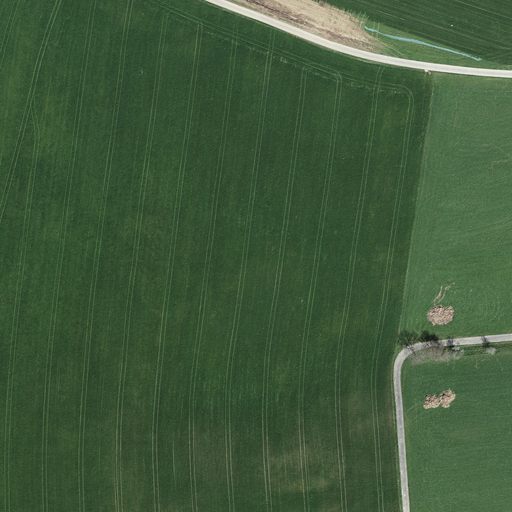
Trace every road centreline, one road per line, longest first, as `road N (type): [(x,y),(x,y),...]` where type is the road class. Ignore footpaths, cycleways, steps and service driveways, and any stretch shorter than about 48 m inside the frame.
road 1 (residential): [(511,74),(415,67),(352,52),(205,0)]
road 2 (track): [(511,338),(417,345),(403,353),(394,381),(404,511)]
